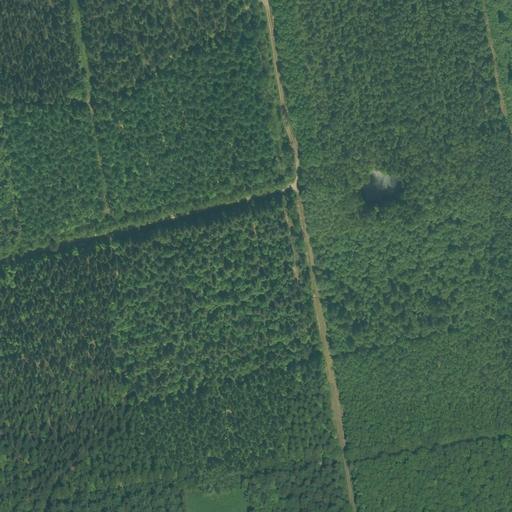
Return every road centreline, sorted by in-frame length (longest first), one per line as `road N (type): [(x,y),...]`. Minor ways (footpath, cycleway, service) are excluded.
road 1 (track): [(297,184),(353,511)]
road 2 (track): [(297,184),(0,259)]
road 3 (track): [(249,0),(86,97)]
road 4 (track): [(266,0),(297,184)]
road 5 (track): [(511,158),(484,0)]
